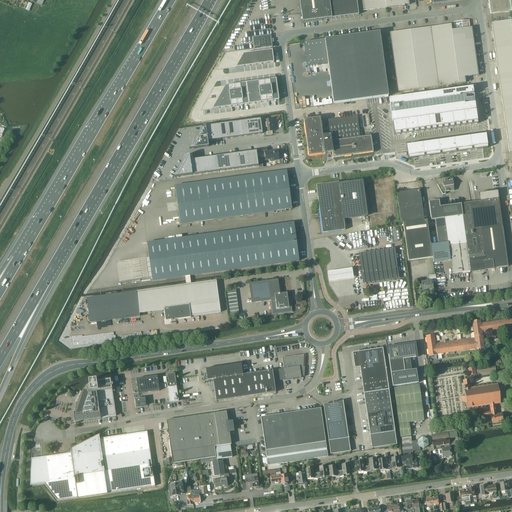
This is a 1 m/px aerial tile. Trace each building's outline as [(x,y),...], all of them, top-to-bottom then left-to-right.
[(299,0),(302,17),(301,17),(301,19),(302,19),(303,22),(359,15),(356,0),(299,0)] [(385,0),(361,0),(363,11),(386,8),(385,0)] [(511,0),(488,0),(490,14),(511,11),(511,0)] [(451,25),(410,30),(418,89),(428,88),(431,87),(433,87),(465,83),(466,83),(465,77),(476,75),(478,75),(472,27),(470,28),(469,20),(454,22),(455,30),(452,30),(451,25)] [(511,20),(492,23),(509,152),(511,151),(511,20)] [(410,30),(390,33),(397,81),(398,92),(409,90),(413,90),(418,89),(410,30)] [(379,32),(304,42),(307,66),(328,63),(333,104),(388,96),(379,32)] [(254,49),(272,47),(271,35),(253,37),(254,49)] [(244,53),(236,67),(274,62),(272,50),(244,53)] [(226,85),(212,109),(279,100),(276,78),(226,85)] [(472,87),(389,99),(390,105),(404,103),(404,104),(460,96),(459,95),(473,93),(472,87)] [(464,104),(391,113),(392,122),(476,110),(475,103),(464,105),(464,104)] [(476,110),(392,122),(394,135),(478,124),(476,110)] [(360,137),(360,130),(359,128),(358,116),(330,119),(323,120),(322,117),(309,119),(304,119),(309,156),(325,154),(328,154),(328,155),(331,155),(331,153),(332,153),(333,158),(373,152),(371,136),(367,136),(361,137),(360,137)] [(193,143),(190,149),(194,149),(209,147),(208,141),(263,134),(260,119),(202,127),(193,143)] [(274,131),(272,119),(264,120),(265,128),(263,128),(264,136),(273,135),(272,131),(274,131)] [(482,135),(406,146),(407,149),(408,159),(488,148),(486,134),(482,135)] [(267,148),(256,149),(257,157),(260,156),(261,158),(265,157),(266,161),(270,160),(270,161),(279,160),(278,150),(267,151),(267,148)] [(186,156),(173,178),(177,177),(258,166),(256,151),(190,160),(190,155),(186,156)] [(293,209),(287,171),(175,186),(181,224),(293,209)] [(454,185),(453,178),(442,180),(443,185),(443,187),(444,187),(445,192),(454,190),(453,185),(454,185)] [(339,182),(317,185),(323,233),(345,230),(344,220),(367,217),(362,181),(339,184),(339,182)] [(420,189),(397,193),(401,223),(403,223),(408,261),(432,258),(431,245),(430,245),(427,221),(427,220),(424,220),(420,189)] [(480,201),(461,204),(463,216),(465,232),(481,230),(503,227),(498,193),(479,195),(480,201)] [(439,200),(429,202),(431,220),(443,218),(442,206),(440,207),(439,200)] [(461,204),(442,206),(443,218),(445,218),(448,242),(449,246),(467,243),(465,232),(463,216),(461,204)] [(445,218),(435,220),(438,244),(448,242),(445,218)] [(185,277),(186,281),(191,280),(190,276),(299,261),(294,223),(147,243),(153,281),(185,277)] [(503,227),(481,230),(486,269),(508,266),(503,227)] [(394,242),(400,241),(400,238),(403,238),(401,228),(399,228),(392,229),(394,242)] [(481,230),(465,232),(467,243),(470,271),(486,269),(481,230)] [(438,244),(431,245),(432,258),(433,263),(451,260),(449,246),(448,242),(438,244)] [(467,243),(449,246),(451,260),(453,274),(470,271),(467,243)] [(363,283),(399,278),(394,248),(359,253),(363,283)] [(352,268),(327,272),(329,282),(353,278),(352,268)] [(90,323),(118,319),(140,316),(139,313),(164,310),(165,321),(191,318),(191,317),(190,314),(193,313),(193,316),(221,313),(216,281),(191,284),(191,280),(186,281),(186,285),(174,287),(172,287),(117,294),(116,292),(112,292),(113,294),(87,298),(90,323)] [(278,280),(249,284),(252,303),(271,300),(273,315),(287,313),(292,312),(292,309),(290,297),(288,297),(287,293),(280,294),(279,291),(278,284),(278,280)] [(433,289),(432,284),(432,281),(430,281),(421,282),(422,290),(433,289)] [(511,318),(500,321),(501,329),(509,328),(509,329),(510,330),(511,330),(511,318)] [(495,332),(495,330),(501,329),(500,321),(481,324),(480,320),(472,321),(473,327),(472,328),(472,329),(472,330),(473,330),(474,337),(446,342),(446,339),(443,339),(444,342),(435,343),(434,335),(426,336),(429,356),(437,355),(437,354),(476,348),(477,352),(485,351),(484,347),(485,345),(485,343),(484,341),(483,339),(482,334),(495,332)] [(414,343),(387,348),(391,373),(393,386),(418,382),(416,369),(405,371),(403,359),(417,357),(414,343)] [(360,367),(364,393),(389,389),(383,354),(382,348),(352,353),(353,359),(354,368),(360,367)] [(278,369),(280,381),(301,378),(301,376),(304,376),(305,367),(304,367),(304,354),(283,357),(284,368),(278,369)] [(216,401),(250,396),(247,374),(243,374),(241,363),(206,368),(206,374),(204,375),(204,381),(213,379),(216,401)] [(476,374),(475,367),(468,368),(469,376),(476,374)] [(276,392),(272,370),(247,374),(250,396),(276,392)] [(167,383),(170,402),(178,401),(175,373),(168,374),(169,383),(167,383)] [(157,376),(136,379),(138,394),(159,390),(157,376)] [(87,386),(86,386),(82,392),(79,398),(77,404),(76,411),(75,417),(76,424),(83,421),(89,420),(116,416),(112,390),(111,379),(97,381),(96,379),(89,380),(89,384),(88,385),(87,386)] [(469,379),(465,380),(463,380),(464,386),(463,386),(463,389),(464,389),(465,394),(461,397),(462,402),(466,403),(467,408),(469,408),(490,405),(491,412),(482,413),(483,416),(491,415),(492,424),(503,422),(502,413),(496,414),(495,404),(500,403),(498,384),(470,388),(469,379)] [(401,437),(411,436),(409,423),(424,421),(419,385),(399,388),(394,388),(399,430),(401,437)] [(365,404),(390,400),(389,389),(364,393),(365,404)] [(323,406),(323,405),(325,418),(345,415),(343,401),(343,400),(328,404),(323,404),(323,405),(323,406)] [(392,410),(390,400),(365,404),(367,414),(392,410)] [(302,411),(291,413),(298,461),(328,456),(321,411),(320,409),(302,411)] [(367,414),(369,429),(394,425),(392,410),(367,414)] [(226,412),(167,420),(173,463),(216,457),(215,447),(231,444),(226,412)] [(268,465),(298,461),(291,413),(280,414),(280,415),(261,417),(262,419),(261,419),(268,465)] [(343,432),(348,431),(345,415),(325,418),(328,434),(329,441),(330,448),(349,445),(348,438),(344,438),(343,432)] [(369,429),(370,435),(395,431),(394,425),(369,429)] [(397,444),(395,431),(370,435),(372,448),(397,444)] [(434,446),(449,444),(448,438),(456,437),(455,431),(432,435),(434,446)] [(66,454),(31,459),(30,485),(45,483),(57,500),(77,497),(77,498),(108,494),(108,493),(154,486),(153,477),(144,478),(143,474),(144,475),(146,476),(147,476),(149,475),(149,473),(149,472),(148,471),(147,470),(145,470),(144,471),(143,473),(143,469),(152,468),(147,432),(100,438),(99,435),(99,434),(66,451),(66,454)] [(428,445),(428,439),(422,437),(419,439),(417,440),(418,441),(411,441),(411,437),(401,438),(402,447),(402,448),(402,454),(419,452),(419,447),(424,449),(428,445)] [(230,445),(215,447),(217,458),(217,459),(232,457),(230,445)] [(331,454),(350,451),(349,445),(330,448),(331,454)] [(441,449),(438,449),(439,454),(440,455),(442,455),(442,457),(451,456),(450,447),(441,448),(441,449)] [(417,467),(416,460),(413,460),(412,458),(411,459),(411,456),(401,458),(402,463),(406,462),(407,469),(417,467)] [(391,458),(392,464),(389,465),(390,470),(393,469),(393,468),(400,467),(398,457),(391,458)] [(217,458),(200,460),(201,464),(212,462),(214,477),(216,476),(217,479),(214,479),(215,484),(215,488),(221,487),(218,461),(217,461),(217,459),(217,458)] [(368,458),(369,466),(366,467),(367,472),(371,471),(371,470),(377,469),(376,459),(373,460),(372,458),(368,458)] [(363,472),(367,472),(366,467),(363,467),(362,459),(358,460),(358,462),(355,462),(357,472),(363,471),(363,472)] [(386,470),(390,470),(389,465),(386,465),(385,459),(378,460),(379,470),(386,469),(386,470)] [(226,475),(223,460),(218,461),(221,487),(222,487),(225,487),(225,486),(228,486),(227,482),(229,482),(228,474),(226,475)] [(342,471),(339,471),(340,477),(344,476),(343,475),(350,474),(349,464),(341,465),(342,471)] [(319,467),(320,473),(317,473),(318,479),(321,478),(321,477),(328,476),(326,466),(319,467)] [(336,476),(336,477),(340,477),(339,471),(336,472),(335,466),(328,467),(330,477),(336,476)] [(314,479),(318,479),(317,473),(314,474),(313,468),(306,469),(307,479),(314,478),(314,479)] [(306,484),(304,472),(301,473),(301,472),(299,473),(299,476),(296,476),(297,484),(302,483),(303,484),(306,484)] [(278,483),(279,482),(281,481),(280,476),(281,476),(280,473),(271,474),(272,483),(275,482),(276,483),(278,483)] [(511,497),(510,489),(510,490),(507,490),(506,482),(499,483),(501,492),(505,492),(506,495),(507,495),(507,498),(511,497)] [(177,485),(170,486),(171,497),(178,496),(178,492),(177,485)] [(488,487),(486,487),(487,494),(489,493),(490,498),(499,497),(498,490),(495,490),(495,486),(488,487)] [(468,489),(468,490),(464,490),(466,505),(470,504),(469,499),(467,499),(467,497),(474,496),(473,488),(468,489)] [(193,504),(193,503),(195,503),(193,491),(191,491),(191,496),(186,496),(188,505),(193,504)] [(446,502),(443,503),(444,511),(447,510),(446,503),(447,503),(451,503),(452,506),(452,507),(457,507),(457,506),(460,506),(460,501),(457,501),(457,498),(455,498),(455,499),(453,499),(453,494),(446,495),(445,495),(446,502)] [(406,503),(403,504),(404,509),(407,509),(407,510),(410,510),(410,511),(413,511),(412,501),(406,502),(406,503)]
